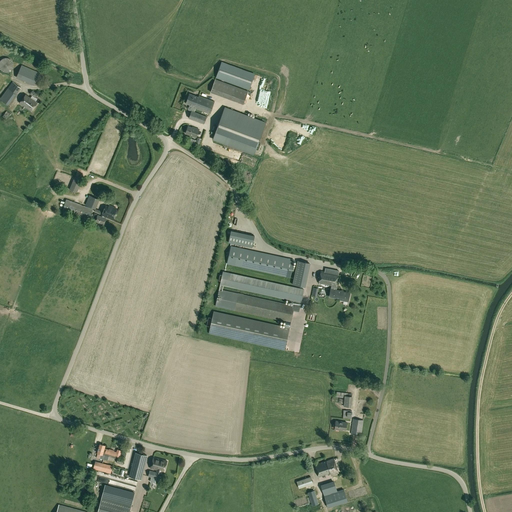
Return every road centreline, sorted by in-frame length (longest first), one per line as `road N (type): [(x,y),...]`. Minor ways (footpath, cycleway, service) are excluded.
road 1 (unclassified): [(52,417),(118,239),(167,143),(87,91),(73,0)]
road 2 (unclassified): [(469,511),(460,480),(441,470),(336,448),(207,457),(52,417)]
road 3 (track): [(511,292),(494,325),(479,395),(484,511)]
